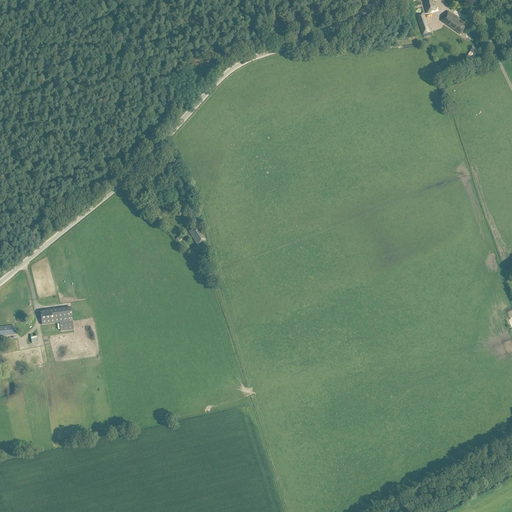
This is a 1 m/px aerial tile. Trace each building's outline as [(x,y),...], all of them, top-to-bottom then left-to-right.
[(431,12),(430,9),(437,7),(434,0),(422,0),(427,14),(431,12)] [(441,21),(460,34),(463,31),(463,32),(468,25),(462,21),(461,22),(458,20),(459,19),(448,11),(441,21)] [(416,14),(423,35),(430,32),(424,12),(416,14)] [(152,210),(159,217),(164,212),(157,205),(152,210)] [(189,231),(197,245),(205,240),(197,226),(189,231)] [(42,325),(47,324),(60,322),(60,331),(74,330),(71,307),(40,311),(42,325)] [(0,327),(0,335),(15,334),(14,326),(0,327)] [(14,358),(15,367),(40,364),(38,355),(14,358)]
